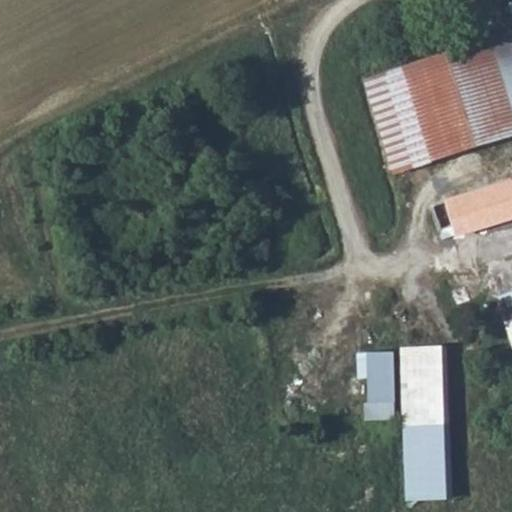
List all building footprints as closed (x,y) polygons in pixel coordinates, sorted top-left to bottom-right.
[(511,140),(511,37),(363,85),(393,178),(511,140)] [(455,223),(459,236),(511,219),(511,182),(442,205),(449,225),(455,223)] [(511,292),(495,299),(511,346),(511,292)] [(445,349),(400,351),(400,357),(402,408),(406,505),(451,503),(445,349)] [(393,421),(393,409),(402,408),(400,357),(367,359),(367,382),(368,406),(364,407),(365,422),(393,421)] [(367,382),(367,359),(356,359),(356,382),(367,382)]
